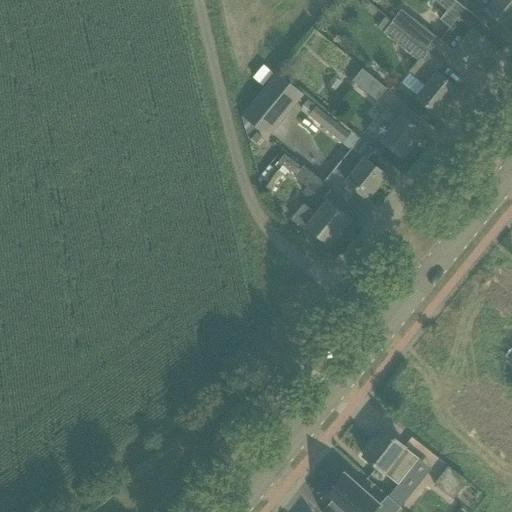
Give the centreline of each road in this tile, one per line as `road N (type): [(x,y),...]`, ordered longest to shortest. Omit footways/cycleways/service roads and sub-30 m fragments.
road 1 (unclassified): [(339,289),(253,210),(236,175),(199,0)]
road 2 (residential): [(511,74),(339,289)]
road 3 (residential): [(234,511),(381,333)]
road 4 (residential): [(381,333),(511,174)]
